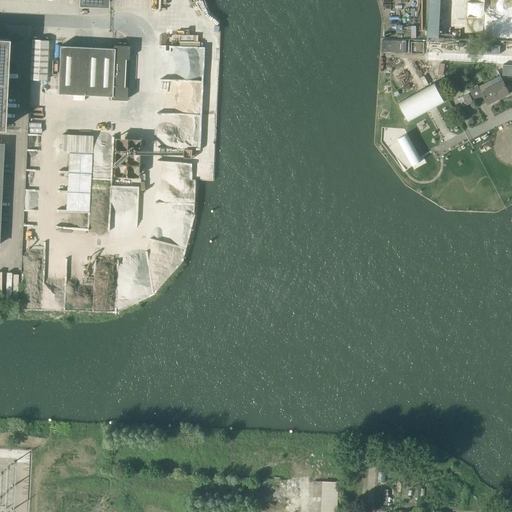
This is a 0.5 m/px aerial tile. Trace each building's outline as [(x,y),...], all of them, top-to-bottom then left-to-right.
[(31,40),(29,80),(46,80),(48,40),(31,40)] [(424,55),(434,56),(434,44),(424,44),(424,55)] [(59,46),(57,94),(110,96),(110,99),(126,100),(126,87),(123,87),(125,59),(128,59),(128,46),(113,45),(113,48),(59,46)] [(500,76),(489,82),(498,99),(509,93),(502,80),(511,74),(511,63),(497,71),(500,76)] [(498,99),(489,82),(479,87),(478,85),(470,89),(478,105),(486,101),(488,104),(498,99)] [(434,83),(426,88),(399,102),(409,121),(445,101),(434,83)] [(461,88),(463,94),(469,91),(466,85),(461,88)] [(407,134),(397,139),(412,166),(421,161),(407,134)] [(65,307),(91,310),(98,236),(94,230),(88,230),(83,233),(83,237),(76,236),(76,243),(74,243),(77,247),(86,248),(77,253),(76,258),(87,259),(93,256),(91,276),(93,280),(87,279),(88,273),(87,273),(86,280),(68,279),(65,307)] [(336,511),(338,483),(322,482),(320,511),(336,511)] [(41,485),(40,505),(56,505),(57,485),(41,485)]
